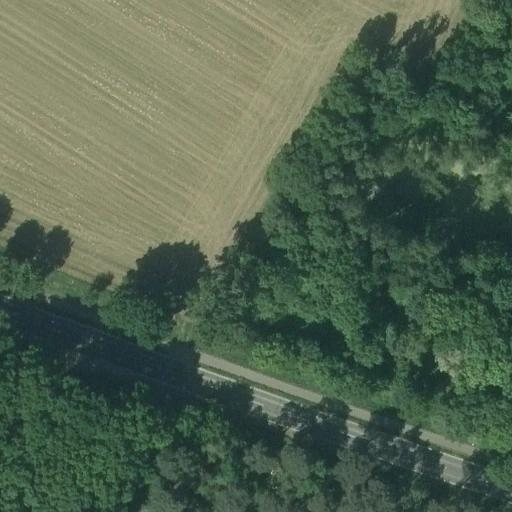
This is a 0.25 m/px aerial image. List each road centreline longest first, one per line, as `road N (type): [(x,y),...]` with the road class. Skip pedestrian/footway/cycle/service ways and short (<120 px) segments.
road 1 (tertiary): [(190,388),(511,498)]
road 2 (tertiary): [(0,318),(190,388)]
road 3 (residential): [(190,388),(126,511)]
